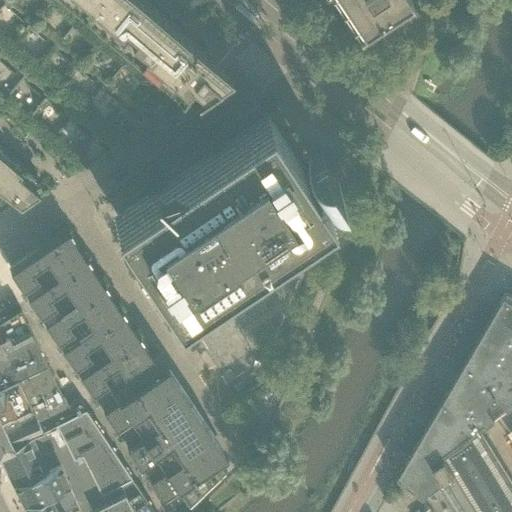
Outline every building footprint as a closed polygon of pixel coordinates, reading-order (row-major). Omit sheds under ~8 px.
[(0,0),(0,100),(7,106),(20,117),(17,121),(42,142),(45,138),(58,149),(76,164),(82,160),(86,163),(102,153),(98,149),(106,144),(116,137),(136,124),(153,113),(173,99),(183,92),(215,70),(228,62),(227,61),(222,57),(206,44),(204,42),(182,24),(180,22),(158,4),(156,2),(153,0),(0,0)] [(341,0),(354,20),(384,0),(341,0)] [(329,203),(314,181),(322,176),(324,178),(335,171),(321,150),(309,157),(318,170),(310,175),(265,108),(110,212),(174,307),(329,203)] [(0,167),(10,154),(0,146),(0,167)] [(10,154),(0,167),(0,188),(19,203),(42,187),(19,169),(22,165),(10,154)] [(8,267),(23,289),(27,295),(81,258),(85,256),(71,234),(67,237),(64,233),(68,230),(66,228),(8,267)] [(81,258),(27,295),(45,320),(99,284),(102,282),(88,260),(84,263),(81,258)] [(45,320),(45,321),(62,346),(116,310),(120,308),(105,286),(102,289),(99,284),(45,320)] [(511,511),(511,295),(505,292),(457,375),(448,390),(446,392),(399,473),(404,477),(424,492),(438,511),(511,511)] [(0,351),(4,350),(32,335),(19,308),(4,317),(2,318),(0,319),(0,351)] [(123,312),(119,315),(116,310),(62,346),(79,372),(133,336),(137,333),(123,312)] [(0,384),(45,362),(32,335),(4,350),(0,351),(0,384)] [(136,341),(133,336),(79,372),(97,399),(155,360),(140,338),(136,341)] [(155,360),(97,399),(173,511),(224,463),(219,455),(225,451),(165,362),(159,366),(155,360)] [(56,384),(45,362),(0,384),(0,413),(1,415),(14,409),(13,406),(56,384)] [(0,446),(41,428),(72,413),(63,394),(62,395),(56,384),(13,406),(14,409),(1,415),(0,413),(0,446)] [(0,453),(14,483),(28,511),(155,511),(84,407),(79,409),(72,413),(41,428),(0,446),(0,453)]
